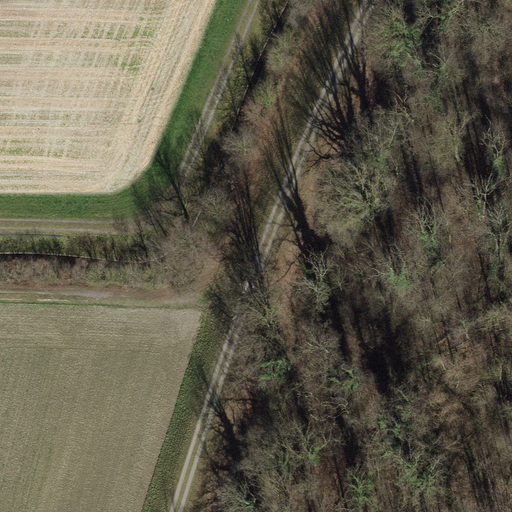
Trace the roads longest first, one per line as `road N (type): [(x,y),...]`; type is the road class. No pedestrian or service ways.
road 1 (track): [(0,218),(146,214),(182,190),(246,0)]
road 2 (track): [(370,0),(243,304)]
road 3 (track): [(243,304),(175,511)]
